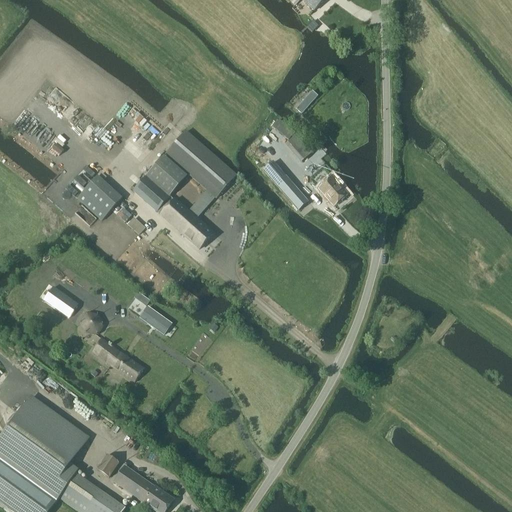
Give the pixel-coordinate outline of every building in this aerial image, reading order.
[(314,12),(326,0),(292,0),(291,2),(296,7),(302,0),(314,12)] [(312,34),(319,27),(313,22),(307,28),(312,34)] [(301,116),(318,97),(312,92),(296,111),(301,116)] [(289,142),(295,134),(280,121),(274,129),(289,142)] [(236,177),(186,133),(166,156),(207,192),(215,199),(216,200),(236,177)] [(302,164),(313,154),(297,137),(287,146),(302,164)] [(164,158),(147,177),(170,198),(172,196),(174,193),(179,188),(184,182),(187,178),(181,172),(172,165),(164,158)] [(299,211),(308,203),(273,162),(264,170),(299,211)] [(170,198),(147,177),(133,192),(156,213),(170,198)] [(102,223),(122,200),(98,179),(78,201),(102,223)] [(334,208),(348,196),(333,179),(319,191),(334,208)] [(161,218),(199,251),(214,235),(197,220),(208,207),(215,199),(207,192),(200,200),(189,213),(177,203),(176,201),(161,218)] [(78,307),(54,289),(45,302),(68,320),(78,307)] [(138,294),(134,300),(146,308),(147,308),(150,303),(138,294)] [(148,308),(139,320),(164,337),(172,326),(148,308)] [(134,384),(144,371),(102,340),(93,353),(134,384)] [(0,501),(14,511),(49,511),(55,504),(59,499),(76,475),(67,469),(88,441),(30,399),(0,440),(0,501)] [(109,480),(119,465),(107,457),(97,471),(109,480)] [(154,511),(166,511),(174,502),(125,468),(114,484),(154,511)] [(124,511),(126,510),(77,475),(59,499),(77,511),(124,511)]
